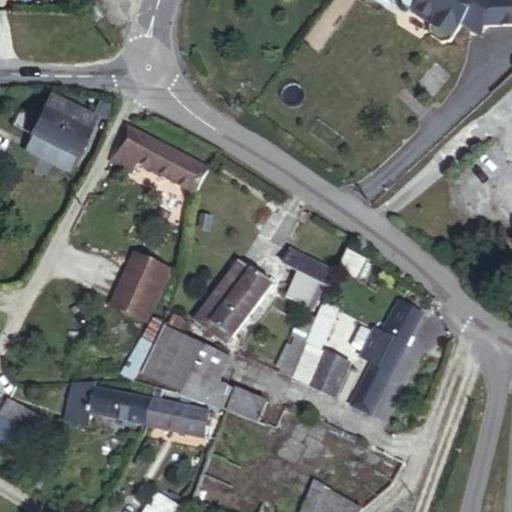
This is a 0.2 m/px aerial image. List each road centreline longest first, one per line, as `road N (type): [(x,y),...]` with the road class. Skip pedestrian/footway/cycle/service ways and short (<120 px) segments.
road 1 (unclassified): [(486,326),(367,223),(183,110),(148,67)]
road 2 (unclassified): [(486,326),(413,511)]
road 3 (track): [(367,223),(511,98)]
road 4 (unclassified): [(0,75),(148,67)]
